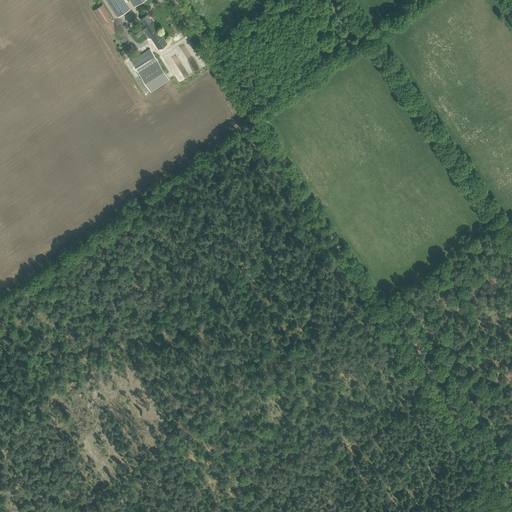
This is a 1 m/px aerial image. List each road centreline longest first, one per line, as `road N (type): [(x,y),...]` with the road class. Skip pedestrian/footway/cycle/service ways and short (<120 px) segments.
road 1 (track): [(0,296),(250,117)]
road 2 (unclassified): [(250,117),(172,0)]
